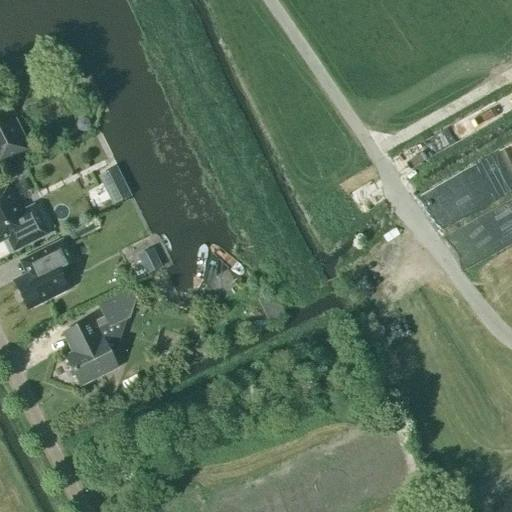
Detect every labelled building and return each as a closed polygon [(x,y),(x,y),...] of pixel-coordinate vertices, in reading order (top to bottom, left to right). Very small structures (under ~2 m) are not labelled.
[(0,128),(0,165),(28,151),(14,122),(0,128)] [(112,206),(130,197),(129,195),(120,176),(101,185),(110,204),(112,206)] [(19,214),(6,188),(0,191),(0,243),(7,240),(13,253),(47,236),(32,207),(19,214)] [(13,282),(28,312),(67,292),(57,271),(73,263),(62,241),(35,255),(42,268),(13,282)] [(145,275),(161,267),(152,249),(136,257),(145,275)] [(116,350),(125,321),(129,319),(135,299),(130,288),(96,305),(106,325),(93,331),(89,322),(62,335),(73,356),(66,359),(79,386),(115,368),(108,354),(116,350)] [(274,292),(257,300),(269,324),(286,316),(274,292)] [(209,346),(197,341),(193,351),(205,356),(209,346)] [(373,440),(390,475),(407,466),(390,432),(373,440)] [(358,490),(390,475),(373,440),(342,455),(358,490)] [(340,498),(358,490),(342,455),(324,464),(340,498)] [(315,511),(340,498),(324,464),(298,476),(315,511)] [(288,511),(311,511),(315,511),(298,476),(276,487),(288,511)] [(258,511),(288,511),(276,487),(252,498),(258,511)] [(258,511),(252,498),(223,511),(258,511)] [(197,511),(193,503),(188,505),(191,511),(197,511)]
